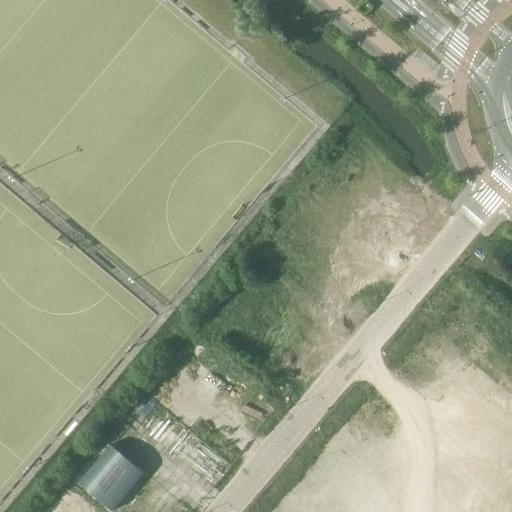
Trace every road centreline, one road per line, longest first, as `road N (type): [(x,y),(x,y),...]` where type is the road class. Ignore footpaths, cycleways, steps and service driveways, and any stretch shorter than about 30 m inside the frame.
road 1 (unclassified): [(511,173),(224,511)]
road 2 (secondary): [(382,0),(494,92)]
